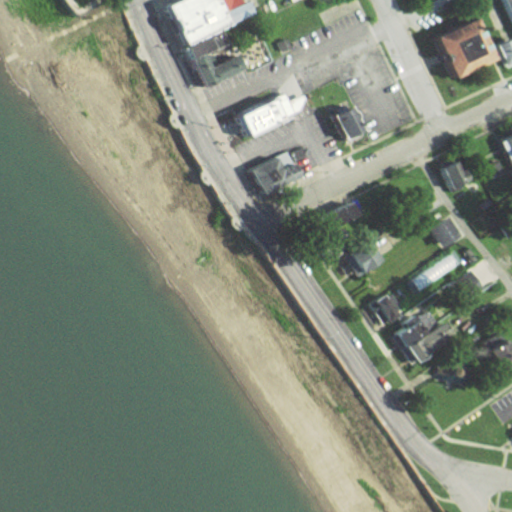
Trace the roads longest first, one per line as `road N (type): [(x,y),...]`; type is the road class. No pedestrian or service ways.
road 1 (residential): [(258,222),(469,511)]
road 2 (residential): [(258,222),(511,102)]
road 3 (residential): [(258,222),(221,177),(135,0)]
road 4 (residential): [(442,135),(377,0)]
